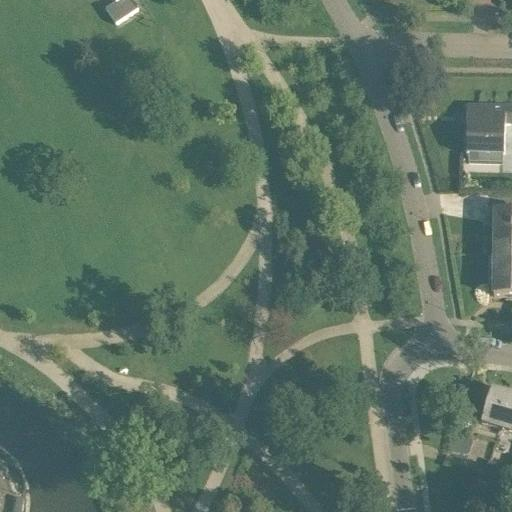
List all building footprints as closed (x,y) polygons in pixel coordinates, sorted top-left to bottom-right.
[(138,13),(129,0),(123,0),(106,12),(116,27),(138,13)] [(511,108),(494,109),(470,108),(467,108),(467,116),(466,116),(465,124),(467,125),(466,158),(469,158),(469,155),(487,155),(487,157),(502,158),(502,155),(504,155),(504,126),(511,126),(511,108)] [(511,213),(495,213),(494,256),(511,256),(511,213)] [(511,299),(511,256),(494,256),(494,299),(511,299)] [(511,435),(511,399),(492,393),(482,427),(511,435)] [(469,456),(470,453),(474,439),(455,434),(453,443),(450,454),(466,457),(469,456)] [(511,470),(489,464),(485,477),(505,482),(511,484),(511,479),(511,470)]
